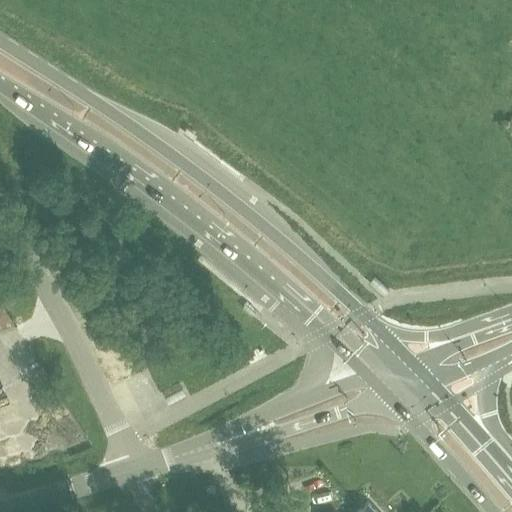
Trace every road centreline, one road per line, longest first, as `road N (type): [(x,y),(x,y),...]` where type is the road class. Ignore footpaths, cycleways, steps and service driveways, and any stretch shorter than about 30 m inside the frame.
road 1 (primary): [(407,354),(248,211),(0,46)]
road 2 (primary): [(0,78),(267,273),(370,371)]
road 3 (unclassified): [(0,211),(49,287),(139,468)]
road 4 (tertiary): [(219,443),(396,398)]
road 5 (tertiary): [(370,371),(219,443)]
road 6 (primary): [(396,398),(489,511)]
road 7 (tertiary): [(1,511),(139,468)]
